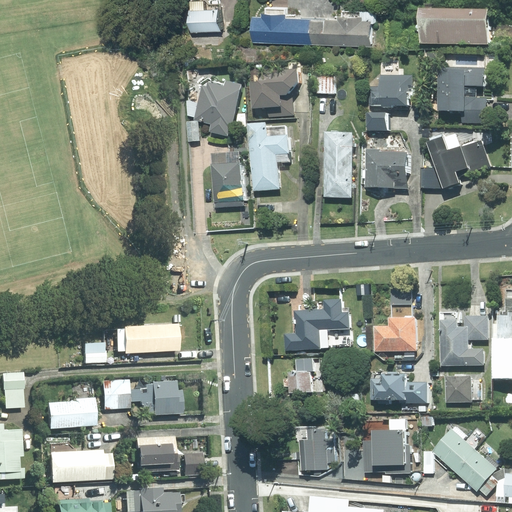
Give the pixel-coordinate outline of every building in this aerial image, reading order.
[(221,32),(220,10),(190,11),(191,33),(221,32)] [(253,43),(371,47),(372,21),(363,21),(363,18),(338,17),(338,20),(287,18),(287,13),(262,12),(262,17),(253,17),(253,43)] [(420,12),(419,47),(489,48),(489,14),(420,12)] [(335,96),(336,77),(343,77),(343,68),(318,66),(316,95),(335,96)] [(484,90),(484,70),(440,69),(439,115),(465,115),(465,124),(487,125),(488,100),(465,100),(465,89),(484,90)] [(246,87),(248,123),(294,121),(293,94),(300,86),(299,74),(283,74),(283,76),(264,77),(259,82),(260,87),(246,87)] [(393,110),(409,110),(409,88),(413,88),(413,78),(380,77),(380,89),(369,89),(369,110),(383,110),(383,112),(393,112),(393,110)] [(206,90),(202,89),(198,105),(187,103),(188,118),(195,120),(194,123),(211,127),(209,135),(229,139),(230,132),(232,133),(242,87),(225,83),(224,89),(208,85),(206,90)] [(387,134),(387,117),(367,116),(367,133),(387,134)] [(187,126),(189,144),(201,143),(199,125),(187,126)] [(248,128),(254,194),(280,192),(277,159),(290,158),(288,139),(268,141),(267,126),(248,128)] [(353,136),(325,135),(324,200),(352,200),(353,136)] [(423,169),(422,190),(443,191),(444,193),(461,187),(457,176),(468,172),(469,176),(491,168),(482,142),(461,150),(456,136),(445,140),(443,137),(426,143),(435,170),(423,169)] [(407,192),(408,157),(381,155),(381,153),(367,152),(365,190),(407,192)] [(227,155),(211,156),(215,211),(244,208),(241,166),(228,167),(227,155)] [(321,333),(350,331),(349,314),(342,314),(341,301),(324,302),(324,311),(295,313),(295,335),(284,335),(285,353),(322,351),(321,333)] [(497,313),(497,372),(507,373),(507,378),(511,378),(511,301),(505,301),(505,313),(497,313)] [(441,368),(485,367),(484,351),(468,351),(468,342),(488,342),(488,318),(464,318),(464,329),(457,329),(457,322),(440,322),(441,368)] [(388,328),(374,328),(374,353),(416,353),(416,319),(388,319),(388,328)] [(118,329),(120,356),(175,353),(173,326),(118,329)] [(82,353),(82,365),(103,364),(103,352),(82,353)] [(288,374),(289,395),(312,394),(310,374),(314,374),(313,361),(296,362),(297,374),(288,374)] [(0,380),(1,410),(21,409),(19,374),(0,374),(0,380)] [(370,380),(370,403),(405,403),(405,405),(426,405),(427,384),(405,383),(405,376),(381,376),(381,380),(370,380)] [(471,378),(445,378),(445,405),(471,404),(471,378)] [(148,416),(148,418),(178,416),(177,393),(171,393),(170,384),(147,385),(147,387),(141,387),(141,391),(126,391),(125,381),(99,383),(100,411),(128,410),(128,404),(137,403),(137,416),(148,416)] [(42,405),(44,431),(92,428),(90,400),(70,401),(71,403),(42,405)] [(497,471),(452,430),(432,453),(477,493),(479,491),(486,498),(499,483),(492,477),(497,471)] [(336,465),(334,440),(326,440),(325,431),(306,432),(307,441),(299,442),(301,473),(328,471),(327,465),(336,465)] [(0,481),(19,481),(19,471),(14,471),(14,459),(18,459),(17,432),(0,432),(0,481)] [(385,476),(411,475),(410,447),(405,447),(404,432),(372,433),(372,442),(363,442),(363,450),(355,450),(355,439),(343,439),(344,479),(364,481),(364,475),(385,474),(385,476)] [(128,441),(130,470),(163,468),(163,474),(174,473),(173,456),(170,457),(169,439),(128,441)] [(45,455),(47,485),(109,482),(107,451),(45,455)] [(200,452),(179,453),(179,475),(200,475),(200,452)] [(424,455),(424,475),(434,475),(434,455),(424,455)] [(156,491),(127,492),(128,511),(174,511),(174,495),(157,496),(156,491)] [(374,511),(349,510),(349,501),(310,498),(308,511),(292,511),(283,511),(282,511),(374,511)] [(14,501),(14,511),(36,511),(36,500),(14,501)] [(51,502),(51,511),(108,511),(108,504),(98,505),(97,502),(85,503),(85,501),(51,502)]
